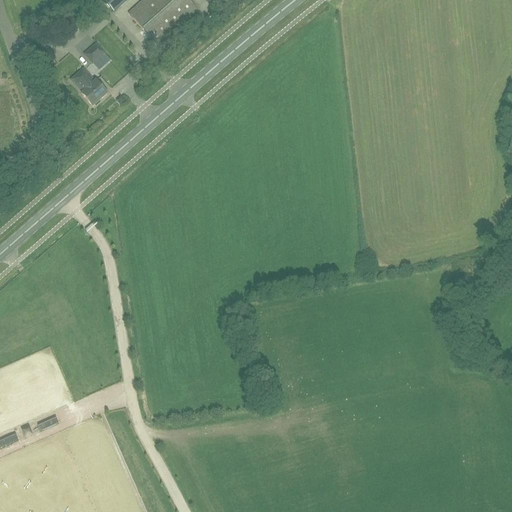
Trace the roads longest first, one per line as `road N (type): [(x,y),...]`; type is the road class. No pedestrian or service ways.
road 1 (secondary): [(0,254),(296,0)]
road 2 (unclassified): [(0,175),(24,154),(34,130),(0,9)]
